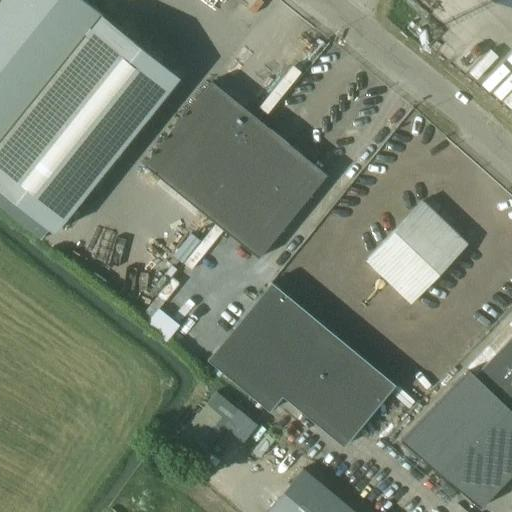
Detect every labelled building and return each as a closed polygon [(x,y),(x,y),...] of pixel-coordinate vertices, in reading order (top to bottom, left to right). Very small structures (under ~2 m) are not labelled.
[(2,0),(0,3),(0,188),(55,233),(180,77),(84,0),(2,0)] [(145,166),(259,259),(327,176),(212,83),(145,166)] [(366,261),(410,303),(466,245),(422,202),(366,261)] [(282,396),(344,447),(395,385),(271,282),(207,360),(269,412),(282,396)] [(157,309),(145,323),(164,339),(176,326),(157,309)] [(401,441),(480,507),(511,474),(511,336),(473,377),(467,371),(401,441)] [(212,390),(177,434),(202,454),(225,426),(244,440),(256,425),(212,390)] [(267,511),(354,511),(303,469),(267,511)]
